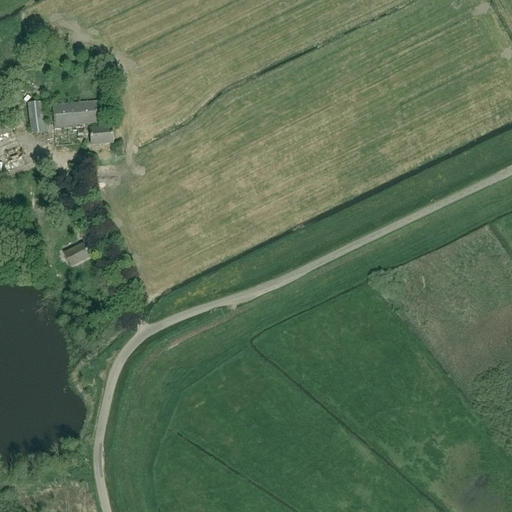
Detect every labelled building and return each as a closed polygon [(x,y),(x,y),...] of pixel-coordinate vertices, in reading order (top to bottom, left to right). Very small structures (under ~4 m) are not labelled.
[(17,94),(15,84),(7,86),(12,107),(16,106),(16,105),(19,104),(17,94)] [(91,145),(113,143),(111,128),(91,129),(90,124),(106,123),(104,102),(52,106),(54,133),(59,133),(59,129),(77,128),(77,136),(90,135),(91,145)] [(45,105),(29,105),(29,136),(46,136),(45,105)] [(0,173),(25,166),(14,132),(8,134),(6,127),(0,128),(0,173)] [(70,267),(90,258),(83,244),(63,254),(70,267)]
